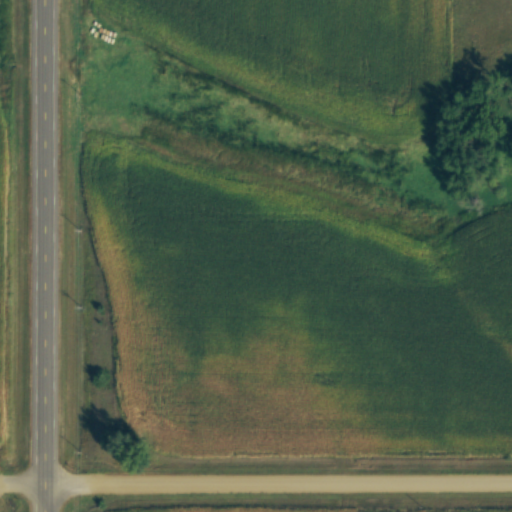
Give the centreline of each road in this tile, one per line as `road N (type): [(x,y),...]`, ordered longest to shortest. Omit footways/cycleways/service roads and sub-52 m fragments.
road 1 (residential): [(0,484),(511,482)]
road 2 (tertiary): [(52,0),(53,511)]
